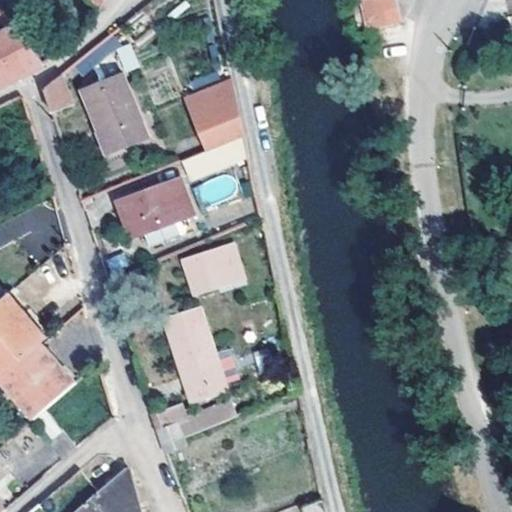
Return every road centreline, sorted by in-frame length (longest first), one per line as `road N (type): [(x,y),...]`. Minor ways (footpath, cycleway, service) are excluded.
road 1 (residential): [(508,511),(429,244),(423,86),(451,0)]
road 2 (residential): [(337,511),(227,0)]
road 3 (residential): [(31,87),(133,415)]
road 4 (residential): [(133,415),(19,511)]
road 5 (residential): [(31,87),(113,23),(129,0)]
